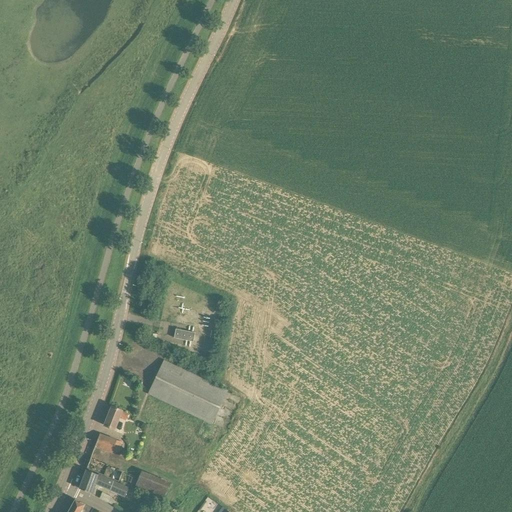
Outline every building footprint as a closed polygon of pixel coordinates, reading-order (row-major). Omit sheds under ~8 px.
[(176,329),(174,338),(193,342),(195,333),(176,329)] [(164,361),(151,388),(148,394),(211,424),(227,391),(164,361)] [(122,411),(112,407),(104,426),(114,430),(119,418),(126,421),(128,415),(121,412),(122,411)] [(112,453),(112,452),(116,453),(118,453),(122,443),(117,441),(99,435),(95,446),(112,453)] [(135,484),(165,496),(171,480),(141,468),(135,484)] [(129,489),(119,484),(86,470),(79,489),(91,494),(95,484),(125,497),(129,489)] [(103,492),(102,492),(99,498),(114,506),(115,502),(110,499),(112,496),(103,492)] [(99,511),(75,500),(68,511),(99,511)]
